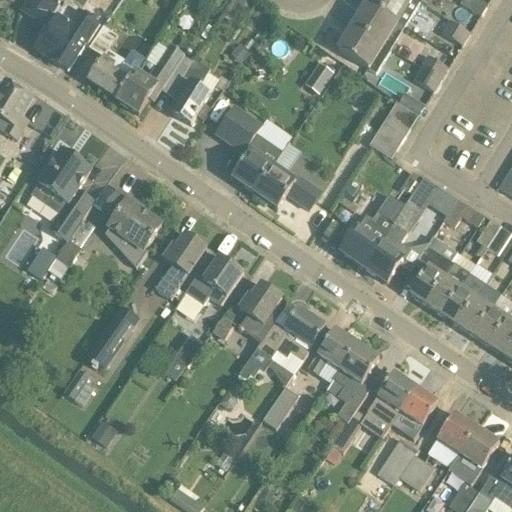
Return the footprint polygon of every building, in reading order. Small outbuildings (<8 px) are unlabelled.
[(69,75),(102,24),(87,15),(76,32),(56,19),(62,9),(48,0),(47,0),(33,23),(49,33),(36,53),(54,65),(54,66),(69,75)] [(226,17),(235,22),(238,18),(246,4),(240,0),(236,0),(228,13),(226,17)] [(400,26),(406,30),(420,8),(407,0),(372,0),(368,6),(400,26)] [(465,0),(460,8),(481,21),(489,9),(475,0),(465,0)] [(475,0),(489,9),(494,0),(475,0)] [(352,32),(384,51),(400,26),(368,6),(352,32)] [(463,51),(471,39),(449,25),(442,38),(463,51)] [(89,52),(103,61),(108,53),(118,39),(104,30),(89,52)] [(338,55),(370,74),(384,51),(352,32),(338,55)] [(146,65),(156,69),(164,51),(154,47),(146,65)] [(240,67),(249,57),(240,49),(231,58),(240,67)] [(183,61),(170,52),(149,85),(137,78),(119,105),(118,104),(118,105),(139,119),(149,103),(154,105),(165,88),(175,94),(182,82),(192,67),(183,61)] [(125,65),(108,53),(103,61),(88,85),(118,104),(119,105),(137,78),(146,63),(136,56),(132,56),(129,58),(125,65)] [(196,65),(205,71),(208,66),(199,60),(196,65)] [(420,73),(441,86),(449,73),(428,60),(420,73)] [(196,65),(194,64),(192,67),(182,82),(190,87),(172,117),(191,129),(197,120),(203,124),(211,112),(204,108),(210,99),(199,92),(210,75),(205,71),(196,65)] [(314,76),(328,86),(334,78),(320,68),(314,76)] [(413,84),(434,97),(441,86),(420,73),(413,84)] [(0,133),(17,144),(28,126),(21,122),(33,102),(6,86),(0,95),(0,133)] [(410,115),(419,120),(425,109),(417,104),(410,115)] [(262,131),(235,112),(217,138),(244,157),(248,160),(233,182),(255,197),(274,170),(290,147),(289,146),(282,156),(257,139),(262,131)] [(397,155),(411,133),(391,120),(390,119),(376,141),(376,142),(397,155)] [(66,246),(93,207),(76,195),(90,175),(61,155),(28,202),(56,221),(48,233),(66,246)] [(278,212),(287,199),(310,214),(322,197),(298,181),(295,185),(274,170),(255,197),(278,212)] [(412,202),(424,184),(412,177),(401,194),(412,202)] [(499,193),(511,200),(511,184),(506,181),(499,193)] [(402,248),(428,207),(437,193),(424,184),(412,202),(393,229),(364,272),(387,288),(410,254),(402,248)] [(361,195),(351,188),(343,200),(353,206),(361,195)] [(99,222),(110,229),(104,238),(134,270),(161,230),(127,207),(130,203),(118,195),(99,222)] [(462,221),(468,211),(457,204),(444,226),(455,232),(462,221)] [(490,225),(468,211),(462,221),(483,235),(490,225)] [(364,272),(393,229),(385,223),(379,233),(365,223),(358,233),(357,232),(341,256),(364,272)] [(476,245),(482,249),(488,253),(501,231),(490,224),(490,225),(483,235),(476,245)] [(498,259),(511,238),(501,231),(488,253),(498,259)] [(155,294),(170,305),(187,280),(188,280),(206,253),(185,239),(177,251),(174,249),(164,264),(171,269),(163,281),(155,294)] [(425,276),(411,299),(427,310),(460,260),(433,242),(415,269),(425,276)] [(66,247),(56,262),(48,274),(49,274),(48,275),(61,283),(79,256),(66,247)] [(460,260),(427,310),(443,320),(470,279),(476,270),(460,260)] [(197,280),(185,297),(204,310),(209,302),(221,310),(244,277),(221,261),(204,285),(197,280)] [(470,279),(443,320),(458,330),(485,289),(470,279)] [(239,332),(261,347),(274,327),(268,323),(282,303),(261,289),(253,301),(250,299),(240,314),(248,319),(239,332)] [(485,289),(458,330),(475,340),(501,299),(485,289)] [(511,306),(501,299),(475,340),(490,351),(511,317),(511,306)] [(285,311),(274,327),(261,347),(238,381),(247,387),(253,377),(260,381),(272,364),(294,379),(303,365),(325,331),(297,313),(294,317),(285,311)] [(137,322),(122,312),(87,363),(102,372),(137,322)] [(511,351),(511,317),(490,351),(506,361),(511,351)] [(225,344),(235,329),(223,321),(213,336),(225,344)] [(339,375),(356,348),(335,334),(309,374),(318,380),(327,367),(339,375)] [(204,349),(189,340),(173,363),(188,373),(204,349)] [(362,388),(379,363),(356,348),(339,375),(333,384),(344,392),(338,402),(346,408),(337,421),(340,422),(348,427),(356,415),(370,394),(362,388)] [(64,399),(75,406),(87,386),(89,383),(79,376),(64,399)] [(394,378),(368,416),(390,431),(399,417),(416,392),(394,378)] [(413,445),(438,407),(416,392),(399,417),(412,426),(404,439),(413,445)] [(276,434),(298,401),(285,393),(263,425),(276,434)] [(227,413),(234,412),(237,406),(236,400),(229,394),(220,408),(227,413)] [(367,422),(356,415),(348,427),(338,443),(333,451),(342,457),(343,458),(367,422)] [(455,419),(428,458),(450,472),(476,433),(455,419)] [(330,438),(338,443),(348,427),(340,422),(330,438)] [(107,453),(116,440),(100,429),(91,442),(107,453)] [(473,488),(499,448),(476,433),(450,472),(448,476),(471,491),(473,488)] [(385,483),(380,491),(390,498),(397,487),(414,461),(418,456),(399,444),(377,478),(385,483)] [(334,468),(342,457),(333,451),(325,462),(334,468)] [(321,466),(315,461),(311,466),(316,471),(321,466)] [(434,474),(414,461),(399,483),(412,492),(419,496),(434,474)] [(507,498),(511,500),(511,466),(490,499),(501,506),(507,498)] [(468,511),(479,497),(465,488),(449,511),(450,511),(468,511)] [(170,505),(181,511),(203,511),(205,511),(196,506),(178,493),(170,505)] [(257,505),(263,509),(271,498),(264,493),(257,505)] [(468,511),(488,511),(492,507),(479,497),(468,511)]
